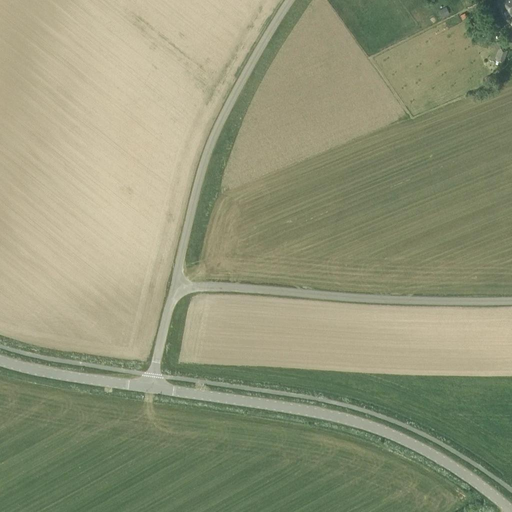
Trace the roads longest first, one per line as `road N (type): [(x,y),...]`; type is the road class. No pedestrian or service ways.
road 1 (tertiary): [(151,387),(301,412),(396,438),(508,511)]
road 2 (unclassified): [(174,286),(511,298)]
road 3 (unclassified): [(174,286),(221,123),(288,0)]
road 4 (tertiary): [(0,361),(151,387)]
